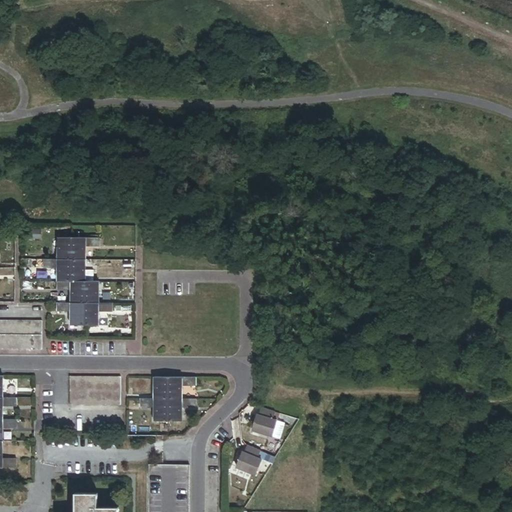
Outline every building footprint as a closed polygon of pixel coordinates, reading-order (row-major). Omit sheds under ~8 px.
[(71,259),(72,238),(59,238),(58,258),(71,259)] [(86,247),(97,247),(97,238),(72,238),(71,259),(86,259),(86,247)] [(71,281),(71,259),(58,258),(44,258),(44,268),(58,268),(58,281),(71,281)] [(86,259),(71,259),(71,281),(85,281),(86,259)] [(71,302),(85,303),(85,281),(71,281),(58,281),(58,290),(71,290),(71,302)] [(85,303),(99,303),(99,281),(85,281),(85,303)] [(71,324),(85,324),(85,303),(71,302),(57,302),(57,311),(71,312),(71,324)] [(85,303),(85,324),(99,325),(99,312),(112,312),(110,303),(99,303),(85,303)] [(16,321),(8,321),(8,336),(16,336),(16,321)] [(25,321),(16,321),(16,336),(25,336),(25,321)] [(34,321),(25,321),(25,336),(34,336),(34,321)] [(8,336),(8,349),(16,349),(16,336),(8,336)] [(16,336),(16,349),(25,349),(25,336),(16,336)] [(25,336),(25,349),(34,349),(34,336),(25,336)] [(78,376),(70,376),(70,391),(78,391),(78,376)] [(87,391),(86,377),(78,376),(78,391),(87,391)] [(95,391),(94,377),(86,377),(87,391),(95,391)] [(102,391),(102,377),(94,377),(95,391),(102,391)] [(111,391),(111,377),(102,377),(102,391),(111,391)] [(120,391),(120,377),(111,377),(111,391),(120,391)] [(169,399),(169,377),(155,377),(155,398),(169,399)] [(196,377),(169,377),(169,399),(182,399),(182,385),(196,385),(196,377)] [(78,391),(70,391),(70,405),(77,405),(78,405),(78,391)] [(78,391),(78,405),(87,405),(87,391),(78,391)] [(95,391),(95,405),(103,405),(102,391),(95,391)] [(102,391),(103,405),(111,405),(111,391),(102,391)] [(111,391),(111,405),(120,405),(120,391),(111,391)] [(16,406),(16,398),(3,398),(0,397),(0,419),(3,419),(3,406),(16,406)] [(169,421),(169,399),(155,398),(142,398),(141,407),(155,407),(154,421),(169,421)] [(196,399),(182,399),(169,399),(169,421),(182,421),(182,407),(196,407),(196,399)] [(252,432),(279,441),(284,424),(273,421),(275,413),(261,408),(256,424),(255,423),(252,432)] [(0,440),(3,441),(3,428),(16,428),(16,419),(3,419),(0,419),(0,440)] [(3,459),(3,441),(0,440),(0,467),(16,467),(16,459),(3,459)] [(273,457),(276,450),(262,445),(259,451),(273,457)] [(234,468),(253,476),(260,460),(256,459),(259,451),(247,446),(246,446),(245,446),(239,460),(238,459),(234,468)] [(189,511),(189,465),(149,465),(148,511),(189,511)] [(117,511),(118,507),(98,507),(98,494),(76,493),(76,507),(79,507),(78,511),(117,511)]
